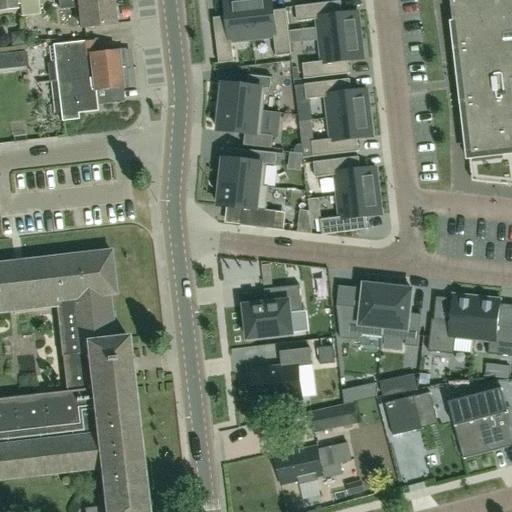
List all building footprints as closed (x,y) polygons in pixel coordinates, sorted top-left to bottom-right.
[(14,0),(0,0),(0,10),(16,8),(14,0)] [(20,0),(28,17),(44,11),(40,0),(20,0)] [(111,0),(57,0),(59,11),(68,9),(68,8),(74,8),(75,18),(80,17),(82,28),(115,24),(111,0)] [(219,64),(234,62),(232,42),(252,40),(247,0),(243,0),(225,2),(226,17),(213,19),(219,64)] [(291,56),(286,10),(273,12),(271,0),(247,0),(252,40),(273,37),(276,57),(291,56)] [(511,0),(450,0),(472,182),(511,186),(511,0)] [(342,15),(341,2),(296,7),(297,22),(317,20),(320,41),(360,36),(357,13),(342,15)] [(291,44),(305,42),(304,30),(289,32),(291,44)] [(348,61),(363,60),(360,36),(320,41),(322,62),(302,64),(304,80),(349,74),(348,61)] [(57,81),(62,115),(62,121),(78,119),(77,113),(96,110),(94,91),(122,87),(118,50),(97,53),(96,39),(53,45),(55,60),(50,61),(52,82),(57,81)] [(2,70),(27,67),(25,52),(0,55),(2,70)] [(247,87),(223,84),(221,108),(263,113),(266,90),(271,90),(272,78),(248,76),(247,87)] [(369,114),(366,91),(351,93),(350,80),(305,85),(306,100),(326,98),(329,119),(369,114)] [(244,146),(272,149),(273,137),(261,135),(263,113),(221,108),(218,132),(245,135),(244,146)] [(311,142),(313,158),(358,152),(357,139),(372,137),(369,114),(329,119),(331,140),(311,142)] [(224,160),(221,183),(269,188),(269,187),(264,187),(266,165),(276,166),(277,154),(249,151),(248,162),(228,160),(224,160)] [(315,178),(335,176),(338,197),(378,192),(375,169),(360,171),(359,158),(313,163),(315,178)] [(266,211),(269,188),(221,183),(219,207),(242,209),(241,227),(284,231),(284,230),(286,214),(276,212),(266,211)] [(366,217),(381,215),(378,192),(338,197),(340,218),(320,220),(322,236),(367,230),(366,217)] [(105,508),(85,510),(85,511),(147,511),(127,337),(115,338),(110,295),(116,294),(111,250),(0,262),(0,479),(100,468),(105,508)] [(337,306),(333,339),(359,342),(360,335),(383,338),(388,288),(364,285),(362,309),(337,306)] [(267,292),(268,304),(247,307),(251,342),(288,337),(285,316),(305,314),(302,288),(267,292)] [(388,288),(383,338),(406,340),(405,347),(418,348),(421,316),(410,314),(412,291),(388,288)] [(472,341),(477,298),(453,295),(450,322),(432,320),(428,352),(454,355),(456,339),(472,341)] [(511,357),(511,328),(498,327),(501,300),(477,298),(472,341),(489,342),(488,355),(511,357)] [(302,365),(316,363),(314,347),(283,351),(285,367),(255,370),(259,405),(274,403),(275,407),(291,405),(291,401),(306,400),(302,365)] [(333,347),(318,348),(320,365),(335,364),(333,347)] [(511,370),(499,368),(497,380),(510,382),(511,370)] [(414,375),(399,379),(402,393),(417,390),(414,375)] [(364,401),(362,387),(343,392),(345,405),(364,401)] [(431,392),(413,397),(421,429),(439,425),(431,392)] [(467,410),(465,402),(446,406),(454,446),(471,443),(474,456),(511,448),(511,433),(504,394),(478,399),(480,408),(467,410)] [(315,433),(357,423),(353,404),(310,414),(315,433)] [(324,476),(322,468),(318,450),(317,447),(275,456),(281,486),(324,476)] [(364,492),(361,481),(346,485),(350,496),(364,492)]
